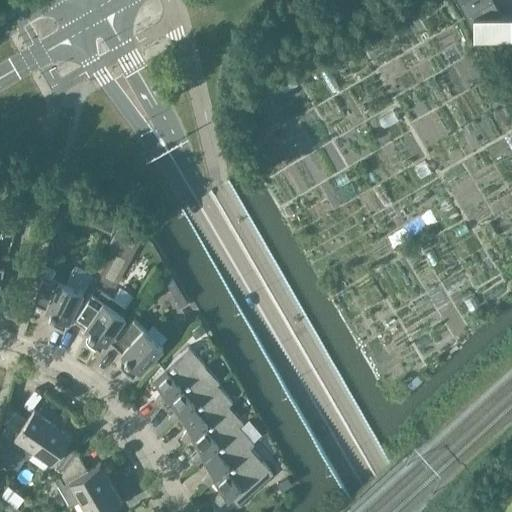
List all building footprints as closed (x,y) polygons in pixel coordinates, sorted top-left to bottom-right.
[(511,14),(503,15),(494,0),(457,0),(475,30),(475,39),(511,38),(511,14)] [(64,185),(63,207),(81,208),(82,186),(64,185)] [(119,218),(92,205),(85,220),(111,233),(119,218)] [(119,225),(110,243),(119,247),(123,250),(129,238),(139,243),(143,237),(137,234),(139,229),(122,220),(119,225)] [(108,242),(93,274),(103,279),(119,247),(110,243),(108,242)] [(43,278),(34,303),(51,311),(49,315),(49,316),(49,317),(49,318),(49,319),(49,320),(50,321),(51,323),(53,324),(65,330),(84,291),(67,282),(70,276),(57,269),(51,281),(43,278)] [(170,271),(163,275),(167,282),(175,278),(170,271)] [(131,295),(137,284),(124,277),(118,288),(131,295)] [(98,287),(93,292),(98,296),(102,290),(98,287)] [(93,292),(75,319),(90,330),(88,334),(87,336),(87,337),(87,338),(87,340),(88,341),(89,342),(90,343),(101,351),(126,315),(123,313),(127,307),(102,290),(98,296),(93,292)] [(184,293),(177,298),(181,305),(188,300),(184,293)] [(147,330),(135,319),(112,342),(126,355),(123,358),(123,359),(122,360),(122,361),(122,362),(122,364),(122,365),(123,367),(124,368),(134,378),(164,346),(162,344),(169,337),(154,323),(147,330)] [(202,323),(192,332),(197,338),(207,329),(202,323)] [(168,398),(206,364),(190,346),(153,380),(164,392),(155,400),(160,406),(168,398)] [(181,417),(220,382),(205,365),(206,364),(168,398),(179,409),(169,418),(174,424),(181,417)] [(192,438),(233,401),(218,384),(220,382),(181,417),(191,429),(182,437),(187,443),(192,438)] [(233,401),(192,438),(202,450),(193,458),(198,464),(203,459),(244,422),(229,405),(233,401)] [(8,445),(28,458),(35,448),(54,419),(36,407),(28,418),(18,411),(2,434),(11,441),(8,445)] [(73,432),(54,419),(35,448),(53,461),(49,467),(59,474),(80,454),(65,444),(73,432)] [(244,422),(203,459),(213,470),(204,479),(209,485),(214,480),(255,443),(239,426),(244,422)] [(255,443),(214,480),(224,491),(216,499),(221,505),(231,496),(239,505),(274,473),(251,447),(255,443)] [(80,454),(59,474),(55,477),(72,506),(82,500),(112,482),(101,463),(89,470),(80,454)] [(288,477),(278,483),(282,490),(292,484),(288,477)] [(124,502),(112,482),(82,500),(89,511),(113,511),(111,509),(124,502)] [(9,485),(2,495),(8,499),(15,490),(9,485)]
